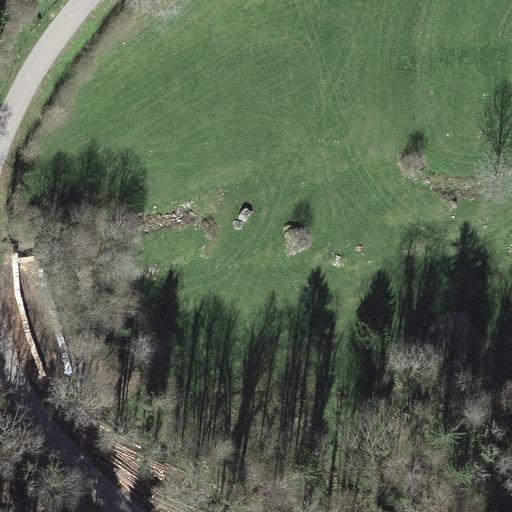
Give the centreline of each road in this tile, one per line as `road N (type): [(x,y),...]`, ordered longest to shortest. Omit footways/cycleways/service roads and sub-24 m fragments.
road 1 (tertiary): [(133,511),(42,419),(0,345)]
road 2 (tertiary): [(0,150),(27,81),(83,0)]
